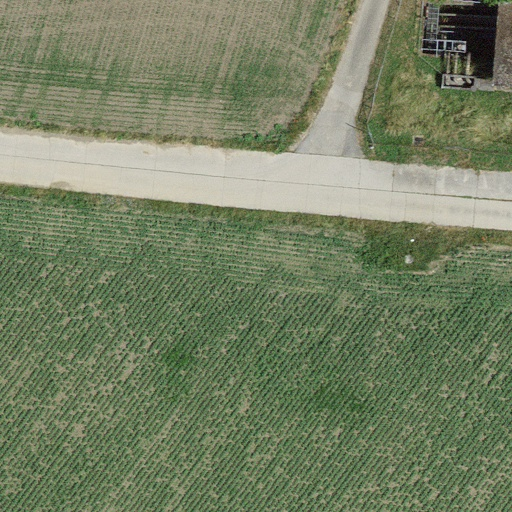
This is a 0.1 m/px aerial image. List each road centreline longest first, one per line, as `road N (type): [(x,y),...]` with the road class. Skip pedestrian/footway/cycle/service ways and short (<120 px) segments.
road 1 (track): [(0,172),(339,206)]
road 2 (track): [(339,206),(405,0)]
road 3 (track): [(339,206),(511,210)]
